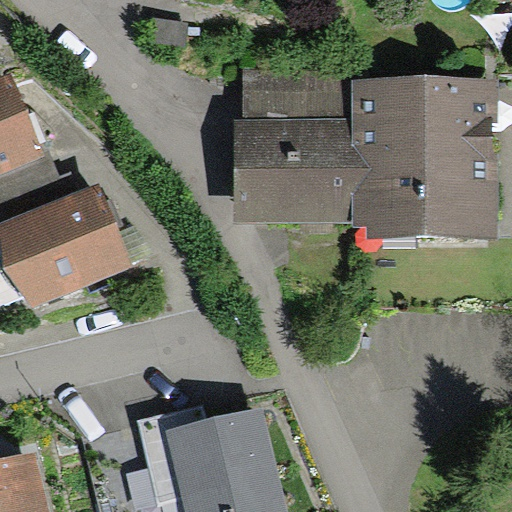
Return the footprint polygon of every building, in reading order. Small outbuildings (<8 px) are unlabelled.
[(355,56),(244,57),(244,119),(234,119),(235,222),(354,221),(354,226),(367,226),(367,240),(497,239),(495,77),(355,78),(355,56)] [(7,88),(0,90),(0,182),(38,167),(7,88)] [(96,203),(3,243),(31,307),(124,267),(96,203)] [(272,511),(254,417),(164,434),(178,511),(272,511)] [(60,511),(47,459),(0,470),(0,511),(60,511)]
